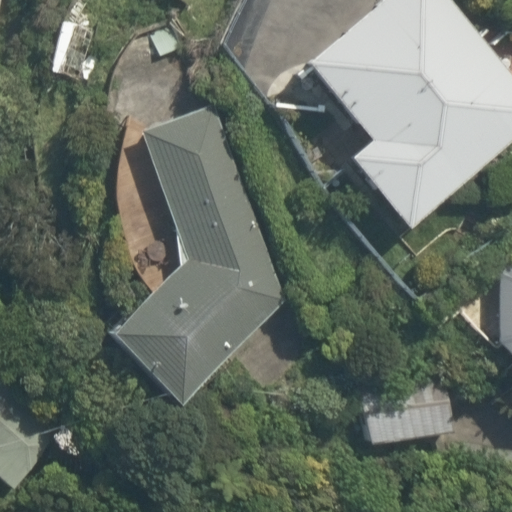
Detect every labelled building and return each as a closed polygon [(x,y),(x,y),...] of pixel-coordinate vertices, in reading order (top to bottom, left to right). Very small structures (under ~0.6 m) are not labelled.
[(511,94),(433,0),(360,0),(282,65),(342,137),(319,156),(385,235),(511,129),(511,94)] [(191,104),(122,134),(173,258),(89,326),(150,401),(275,301),(191,104)] [(478,339),(511,391),(511,253),(492,271),(478,339)] [(421,360),(339,378),(354,445),(436,427),(421,360)] [(0,416),(0,485),(1,487),(35,445),(0,416)]
